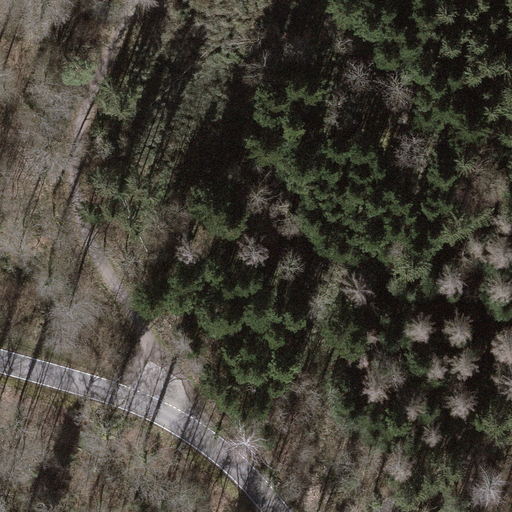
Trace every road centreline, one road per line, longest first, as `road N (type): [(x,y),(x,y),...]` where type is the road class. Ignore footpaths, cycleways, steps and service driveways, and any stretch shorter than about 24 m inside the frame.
road 1 (track): [(168,416),(162,362),(99,257),(75,194),(84,108),(135,0)]
road 2 (tertiary): [(0,359),(111,390),(168,416),(249,476),(274,511)]
road 3 (track): [(511,433),(383,511)]
